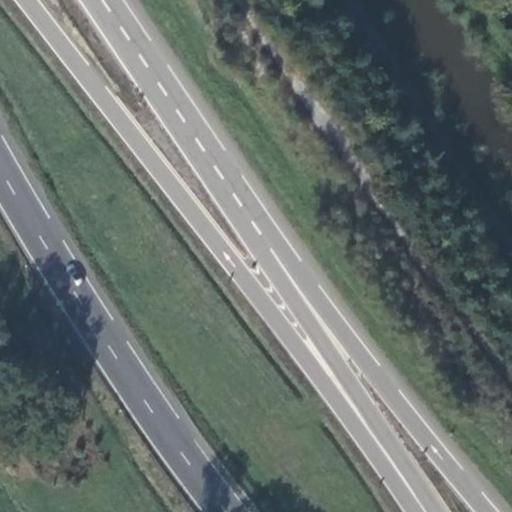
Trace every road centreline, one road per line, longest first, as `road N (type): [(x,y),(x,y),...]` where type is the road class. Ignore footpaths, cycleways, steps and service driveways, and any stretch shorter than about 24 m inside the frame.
road 1 (trunk): [(415,511),(28,0)]
road 2 (trunk): [(227,511),(106,340),(0,166)]
road 3 (trunk): [(488,511),(279,244),(251,221)]
road 4 (primary): [(436,511),(262,255),(251,221)]
road 5 (primary): [(251,221),(104,0)]
